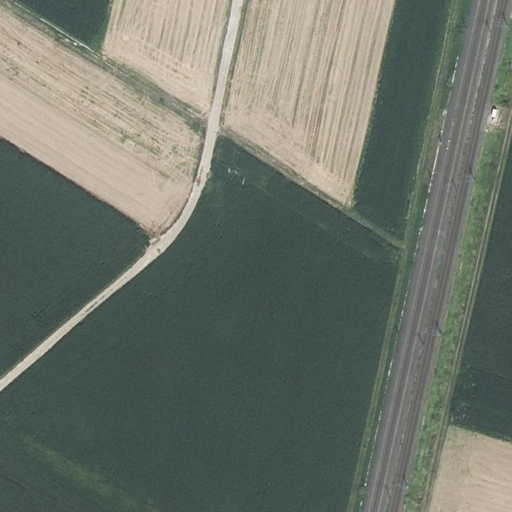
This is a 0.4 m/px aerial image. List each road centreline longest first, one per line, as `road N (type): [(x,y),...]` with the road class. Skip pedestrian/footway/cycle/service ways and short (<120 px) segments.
road 1 (track): [(463,0),(351,511)]
road 2 (track): [(0,383),(158,253),(188,218),(241,0)]
road 3 (track): [(406,252),(11,0)]
road 4 (track): [(511,123),(427,511)]
